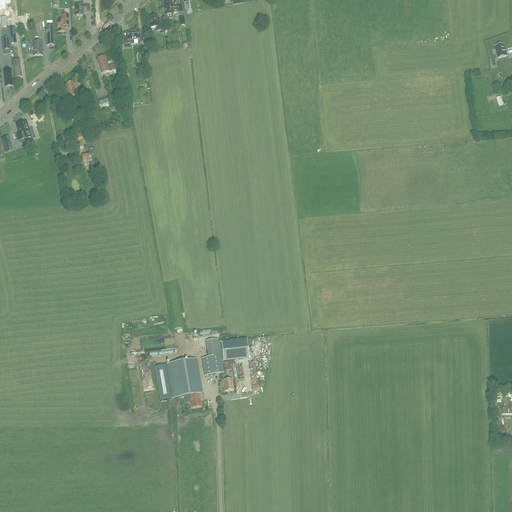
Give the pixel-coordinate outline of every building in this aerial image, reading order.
[(172,4),(164,4),(165,15),(166,19),(173,19),(173,15),(173,13),(178,12),(178,6),(172,6),(172,4)] [(89,12),(89,5),(83,6),(83,5),(75,5),(76,16),(79,16),(82,16),(82,15),(83,15),(83,12),(89,12)] [(63,21),(57,22),(58,33),(66,32),(65,29),(69,29),(69,23),(68,15),(64,15),(63,15),(63,21)] [(164,31),(163,31),(162,20),(158,21),(158,16),(149,17),(150,28),(156,27),(156,31),(161,31),(161,34),(164,33),(164,31)] [(8,38),(1,39),(3,51),(10,50),(11,50),(10,44),(16,43),(15,27),(8,28),(7,28),(8,38)] [(134,40),(133,31),(126,32),(127,37),(124,37),(125,44),(130,44),(130,41),(134,40)] [(138,43),(144,42),(143,35),(140,35),(139,31),(133,31),(134,40),(138,40),(138,43)] [(33,43),(33,56),(43,56),(42,50),(43,50),(43,46),(42,46),(42,43),(33,43)] [(504,45),(495,47),(498,58),(507,57),(504,45)] [(101,74),(115,70),(114,65),(109,66),(106,57),(97,59),(101,74)] [(19,59),(12,60),(12,63),(13,68),(14,68),(15,78),(22,78),(21,68),(20,68),(19,59)] [(6,87),(12,86),(10,70),(4,71),(6,87)] [(70,98),(77,95),(73,82),(65,84),(70,98)] [(109,103),(107,97),(97,100),(99,106),(103,105),(103,107),(108,106),(108,103),(109,103)] [(499,107),(507,104),(506,101),(503,102),(501,97),(496,98),(499,107)] [(86,118),(84,111),(83,103),(78,104),(79,112),(80,119),(86,118)] [(31,138),(32,140),(35,139),(32,128),(29,129),(26,121),(16,124),(19,134),(15,135),(17,142),(31,138)] [(85,137),(86,143),(87,148),(88,148),(89,153),(90,153),(90,154),(82,155),(83,159),(80,160),(80,161),(80,163),(81,164),(88,162),(89,166),(92,165),(91,162),(95,161),(93,152),(94,152),(93,142),(92,142),(91,136),(85,137)] [(1,139),(4,149),(5,153),(12,151),(11,147),(8,137),(1,139)] [(247,340),(237,341),(239,360),(249,359),(247,340)] [(208,358),(202,359),(205,376),(224,373),(222,360),(221,357),(221,356),(208,358)] [(173,398),(190,395),(192,408),(201,407),(199,394),(202,394),(196,360),(167,365),(173,398)] [(225,392),(234,391),(232,380),(222,381),(223,385),(224,385),(225,392)]
